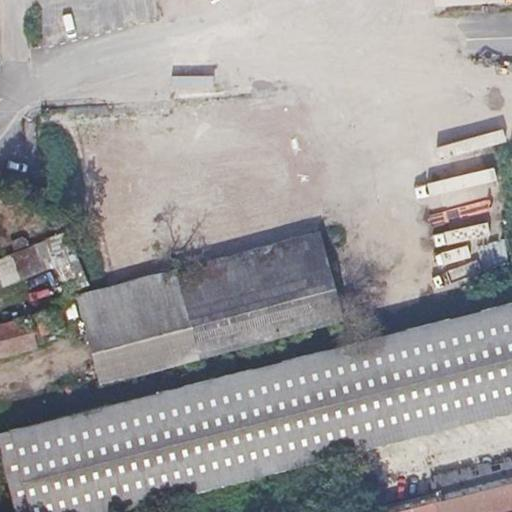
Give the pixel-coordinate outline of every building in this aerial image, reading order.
[(316,146),(315,123),(314,104),(262,106),(265,148),(316,146)] [(55,158),(100,156),(144,154),(146,173),(155,173),(155,153),(156,153),(156,132),(172,131),(171,110),(53,115),(53,117),(33,118),(34,155),(55,155),(55,158)] [(315,123),(316,146),(330,146),(329,122),(315,123)] [(326,186),(325,180),(323,175),(305,179),(307,191),(326,186)] [(69,178),(57,178),(58,201),(70,201),(69,178)] [(339,320),(328,276),(317,232),(74,294),(96,384),(339,320)] [(30,243),(28,240),(27,236),(12,242),(15,249),(30,243)] [(0,256),(0,284),(56,264),(46,238),(0,256)] [(11,431),(31,511),(113,511),(330,459),(511,413),(511,306),(134,400),(11,431)] [(53,326),(57,325),(60,324),(57,310),(50,312),(49,308),(0,320),(0,352),(32,344),(30,335),(54,328),(53,326)] [(31,511),(11,431),(0,433),(0,443),(17,511),(31,511)] [(511,458),(430,480),(434,495),(511,476),(511,458)] [(511,511),(511,476),(434,495),(370,511),(511,511)]
